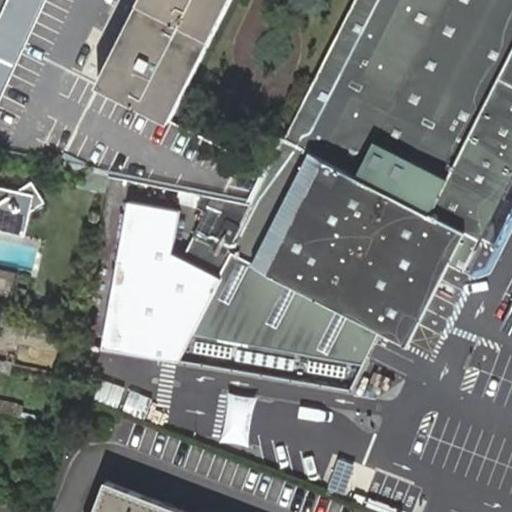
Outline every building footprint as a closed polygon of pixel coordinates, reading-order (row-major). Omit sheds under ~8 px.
[(45,0),(0,99),(0,153),(22,157),(59,165),(112,175),(116,176),(205,194),(253,204),(270,170),(255,164),(249,161),(243,157),(238,154),(171,121),(161,116),(103,86),(100,84),(142,1),(141,0),(45,0)] [(8,0),(0,19),(0,99),(45,0),(8,0)] [(145,0),(145,2),(203,32),(208,22),(213,24),(225,0),(145,0)] [(283,278),(319,296),(384,328),(411,342),(451,263),(467,271),(475,253),(482,239),(511,180),(511,0),(355,0),(270,170),(253,204),(205,194),(200,207),(209,211),(183,260),(222,279),(234,254),(283,278)] [(208,22),(203,32),(214,37),(219,27),(232,0),(225,0),(213,24),(208,22)] [(145,2),(142,1),(100,84),(103,86),(145,2)] [(145,2),(103,86),(161,116),(166,106),(171,109),(203,44),(198,41),(203,32),(145,2)] [(161,116),(171,121),(177,111),(209,47),(214,37),(203,32),(198,41),(203,44),(171,109),(166,106),(161,116)] [(511,180),(482,239),(496,246),(511,214),(511,180)] [(0,232),(2,231),(10,226),(25,216),(32,211),(44,204),(31,183),(19,191),(7,199),(2,201),(0,197),(0,232)] [(0,186),(0,197),(2,201),(7,199),(19,191),(12,189),(3,188),(0,186)] [(182,210),(130,201),(106,348),(182,360),(222,279),(183,260),(174,255),(182,210)] [(10,226),(2,231),(27,236),(29,227),(32,211),(25,216),(10,226)] [(384,328),(234,254),(182,360),(353,390),(384,328)] [(68,343),(60,379),(71,381),(79,346),(68,343)] [(101,378),(94,399),(117,406),(124,386),(101,378)] [(0,398),(0,410),(21,414),(23,402),(0,398)] [(188,511),(107,481),(95,511),(188,511)]
